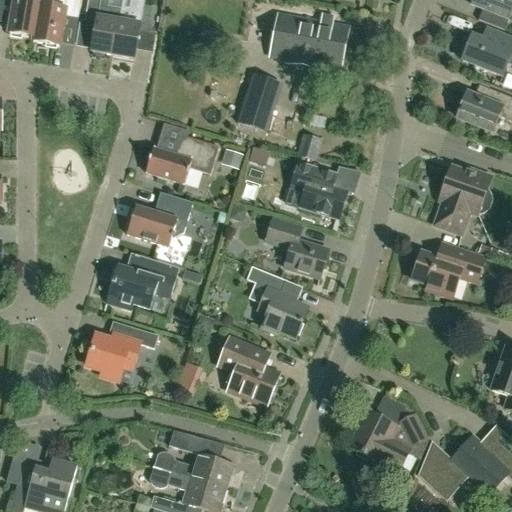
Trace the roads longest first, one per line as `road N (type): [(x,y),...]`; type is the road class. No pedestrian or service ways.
road 1 (residential): [(69,326),(135,129),(131,102),(112,90),(28,71)]
road 2 (residential): [(360,306),(408,43),(424,0)]
road 3 (residential): [(27,315),(28,71)]
road 4 (residential): [(277,511),(360,306)]
road 5 (residential): [(360,306),(511,335)]
road 6 (unknown): [(393,124),(511,163)]
